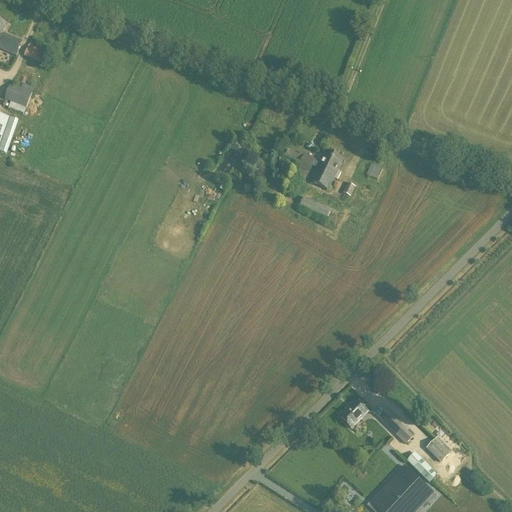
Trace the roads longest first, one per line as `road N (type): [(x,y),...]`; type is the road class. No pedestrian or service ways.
road 1 (unclassified): [(511,186),(42,0)]
road 2 (unclassified): [(214,511),(511,213)]
